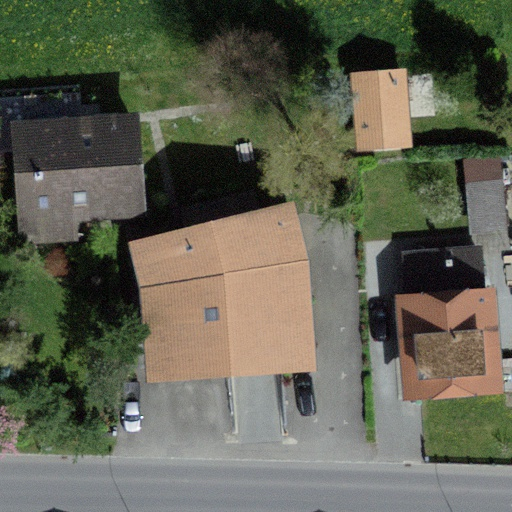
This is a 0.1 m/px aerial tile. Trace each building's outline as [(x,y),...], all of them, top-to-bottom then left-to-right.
[(414,83),(367,87),(372,157),(419,154),(414,83)] [(159,126),(32,134),(39,237),(166,228),(159,126)] [(501,183),(466,187),(472,228),(507,223),(501,183)] [(303,224),(156,262),(170,384),(327,372),(323,270),(303,224)] [(511,316),(510,299),(408,310),(420,414),(511,404),(511,316)]
